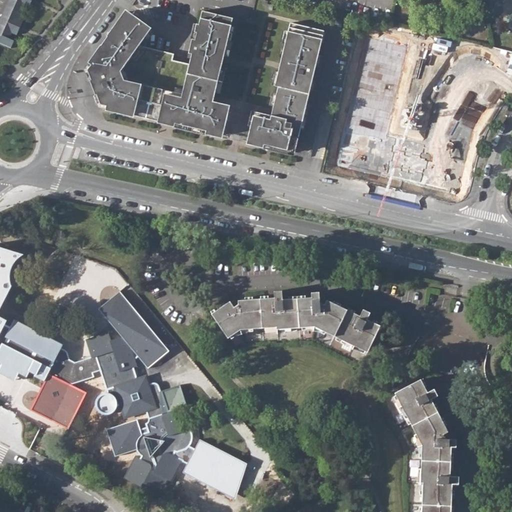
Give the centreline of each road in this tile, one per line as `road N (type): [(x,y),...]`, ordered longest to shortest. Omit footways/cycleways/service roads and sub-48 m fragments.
road 1 (secondary): [(28,175),(471,265)]
road 2 (secondary): [(478,238),(50,133)]
road 3 (residential): [(182,273),(206,299),(314,287),(460,328)]
road 4 (residential): [(477,511),(477,434),(453,386),(460,328)]
road 5 (unknown): [(309,197),(346,35)]
road 6 (secondary): [(103,0),(29,105)]
